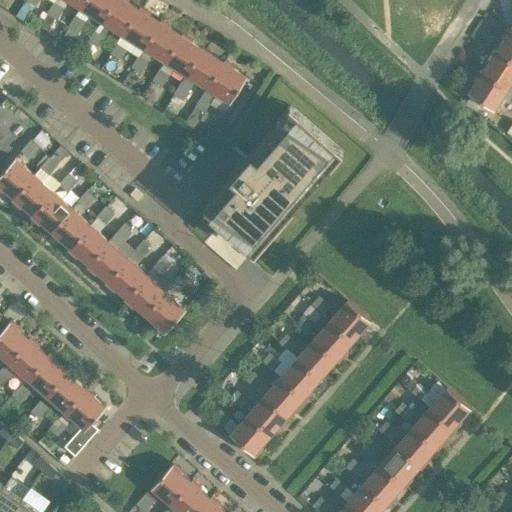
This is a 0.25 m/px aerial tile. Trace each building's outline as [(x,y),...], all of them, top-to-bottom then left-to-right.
[(64,6),(64,5),(55,0),(53,0),(46,13),(56,19),(64,6)] [(75,12),(67,26),(76,32),(77,32),(86,19),(90,12),(102,19),(113,0),(84,0),(81,6),(80,5),(75,12)] [(129,0),(113,0),(102,19),(123,33),(139,7),(129,0)] [(123,33),(118,40),(127,46),(125,49),(137,56),(139,53),(140,53),(144,46),(161,20),(139,7),(123,33)] [(161,20),(144,46),(165,59),(182,33),(161,20)] [(107,32),(106,32),(96,26),(88,39),(99,46),(107,32)] [(511,58),(511,27),(510,27),(496,48),(511,58)] [(182,33),(165,59),(174,65),(186,73),(203,47),(182,33)] [(118,39),(109,53),(119,59),(125,49),(127,46),(118,40),(118,39)] [(203,47),(186,73),(196,79),(207,86),(224,60),(203,47)] [(511,58),(496,48),(483,69),(507,85),(511,78),(511,58)] [(137,56),(130,66),(140,72),(149,59),(148,59),(140,53),(139,53),(137,56)] [(207,86),(196,104),(206,110),(210,103),(217,92),(229,100),(231,97),(238,86),(239,85),(246,74),(224,60),(207,86)] [(170,72),(160,66),(151,79),(162,86),(170,72)] [(493,107),(507,85),(483,69),(468,91),(493,107)] [(181,80),(172,93),(183,100),(191,86),(182,80),(181,80)] [(238,86),(231,97),(241,103),(249,91),(239,85),(238,86)] [(206,110),(196,104),(185,122),(194,128),(206,110)] [(203,206),(253,250),(254,250),(341,150),(290,106),(246,156),(234,146),(221,166),(230,174),(203,206)] [(21,150),(28,156),(29,157),(40,145),(31,138),(20,149),(21,150)] [(58,145),(49,154),(59,162),(63,157),(66,158),(69,154),(58,145)] [(39,166),(48,174),(59,162),(49,154),(39,166)] [(15,156),(0,172),(0,183),(14,196),(34,173),(23,162),(15,156)] [(69,171),(58,183),(67,191),(78,179),(69,171)] [(14,196),(33,212),(53,189),(34,173),(14,196)] [(76,199),(77,200),(86,207),(96,195),(88,187),(76,199)] [(72,206),(53,189),(33,212),(52,229),(72,206)] [(106,204),(95,216),(104,224),(115,212),(106,204)] [(52,229),(70,245),(91,222),(72,206),(52,229)] [(125,221),(114,233),(123,240),(133,228),(125,221)] [(109,239),(91,222),(70,245),(89,262),(109,239)] [(133,249),(142,257),(152,245),(143,237),(133,249)] [(89,262),(108,279),(128,255),(109,239),(89,262)] [(153,267),(161,274),(171,262),(162,254),(152,266),(153,267)] [(126,295),(147,272),(128,255),(108,279),(126,295)] [(147,272),(126,295),(145,312),(165,289),(155,280),(161,274),(153,267),(147,273),(147,272)] [(171,283),(179,290),(190,279),(181,271),(171,283)] [(165,289),(145,312),(164,329),(185,306),(174,296),(165,289)] [(331,304),(319,294),(311,303),(322,313),(331,304)] [(347,299),(330,318),(353,338),(370,319),(347,299)] [(294,322),(306,332),(314,323),(302,313),(294,322)] [(336,357),(353,338),(330,318),(314,337),(336,357)] [(9,321),(0,331),(0,351),(9,360),(29,338),(9,321)] [(290,351),(298,342),(286,332),(278,341),(290,351)] [(314,337),(297,356),(320,376),(336,357),(314,337)] [(29,338),(9,360),(28,376),(47,354),(29,338)] [(273,370),(281,361),(269,351),(261,359),(273,370)] [(47,354),(28,376),(47,393),(66,371),(47,354)] [(304,394),(320,376),(297,356),(281,375),(304,394)] [(0,368),(0,384),(1,385),(11,374),(2,366),(0,368)] [(252,370),(245,378),(256,389),(265,380),(252,370)] [(406,370),(398,379),(408,389),(417,380),(406,370)] [(66,371),(47,393),(65,409),(85,387),(66,371)] [(281,375),(264,393),(287,413),(304,394),(281,375)] [(430,392),(418,381),(410,390),(422,401),(430,392)] [(20,402),(30,390),(21,382),(11,394),(20,402)] [(430,406),(452,425),(469,406),(447,386),(430,406)] [(79,427),(63,445),(73,454),(97,428),(89,421),(104,404),(85,387),(65,409),(85,426),(82,429),(79,427)] [(240,408),(248,398),(236,388),(228,397),(240,408)] [(271,432),(287,413),(264,393),(248,412),(271,432)] [(29,410),(38,418),(49,407),(40,399),(29,410)] [(405,419),(414,411),(402,400),(394,409),(405,419)] [(430,406),(414,424),(436,444),(452,425),(430,406)] [(232,417),(220,407),(213,415),(212,416),(224,426),(232,417)] [(271,432),(248,412),(231,431),(254,451),(271,432)] [(57,435),(68,423),(59,415),(48,427),(57,435)] [(397,429),(395,428),(385,419),(377,428),(389,438),(391,437),(397,429)] [(0,432),(8,439),(14,432),(5,424),(0,429),(0,432)] [(397,429),(391,437),(397,443),(419,463),(436,444),(414,424),(406,433),(397,425),(395,428),(397,429)] [(23,440),(14,432),(8,439),(17,447),(23,440)] [(381,448),(379,446),(369,438),(361,446),(373,457),(381,448)] [(397,443),(381,462),(403,481),(419,463),(397,443)] [(42,470),(49,462),(39,454),(33,462),(42,470)] [(364,467),(353,457),(345,465),(357,476),(364,467)] [(51,478),(58,470),(49,462),(42,470),(51,478)] [(172,462),(152,485),(153,485),(171,502),(191,479),(173,463),(172,462)] [(386,500),(403,481),(381,462),(380,463),(364,481),(386,500)] [(4,485),(0,490),(0,511),(13,511),(23,498),(30,488),(12,474),(4,485)] [(340,495),(348,486),(336,476),(328,485),(340,495)] [(191,479),(171,502),(182,511),(195,511),(210,495),(191,479)] [(362,511),(375,511),(386,500),(364,481),(348,499),(362,511)] [(511,496),(502,488),(494,497),(506,507),(511,500),(511,496)] [(136,503),(137,504),(145,511),(155,500),(146,491),(136,503)] [(210,495),(195,511),(228,511),(229,511),(210,495)] [(312,504),(321,511),(325,511),(331,505),(319,495),(312,504)] [(41,511),(42,511),(23,498),(13,511),(41,511)] [(362,511),(348,499),(336,511),(362,511)]
